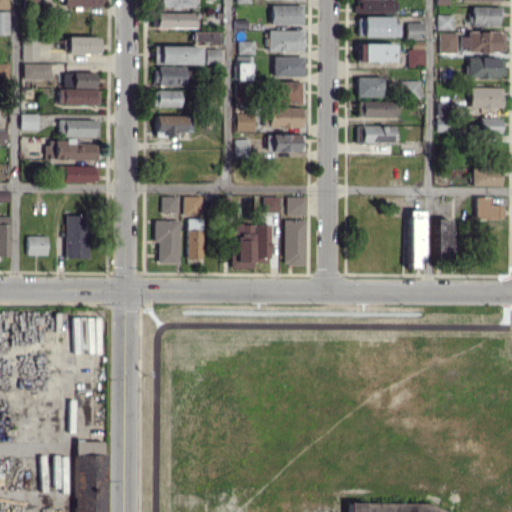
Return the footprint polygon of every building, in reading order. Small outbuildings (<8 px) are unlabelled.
[(393,11),(393,0),(354,0),(355,11),(393,11)] [(268,24),(301,25),(301,5),(269,4),(268,24)] [(498,25),(498,6),(468,6),(468,26),(498,25)] [(192,12),(152,11),(151,26),(191,27),(192,12)] [(451,14),(435,14),(435,29),(451,29),(451,14)] [(393,36),(393,16),(356,16),(356,36),(393,36)] [(422,22),(404,21),(404,38),(422,39),(422,22)] [(301,30),(266,29),(266,50),(301,51),(301,30)] [(457,46),(466,46),(466,52),(503,51),(502,30),(465,31),(465,36),(457,36),(457,46)] [(217,61),(217,47),(217,32),(191,31),(191,40),(202,41),(202,60),(217,61)] [(437,53),(455,52),(455,32),(437,32),(437,53)] [(64,53),(97,53),(98,36),(65,36),(64,53)] [(36,59),(36,37),(19,37),(20,60),(36,59)] [(253,40),(236,40),(235,53),(253,54),(253,40)] [(422,66),(421,42),(406,42),(408,67),(422,66)] [(393,43),(356,43),(356,61),(392,62),(393,43)] [(198,46),(152,45),(151,63),(198,64),(198,46)] [(251,79),(252,55),(235,55),(234,79),(251,79)] [(301,56),(271,55),(270,75),(301,75),(301,56)] [(502,77),(501,56),(466,57),(466,78),(502,77)] [(21,62),(20,80),(48,80),(49,63),(21,62)] [(183,66),(152,65),(152,85),(183,85),(183,66)] [(92,87),(93,71),(60,71),(60,87),(92,87)] [(355,76),(354,95),(381,96),(382,77),(355,76)] [(418,79),(398,80),(399,99),(419,98),(418,79)] [(301,81),(273,80),(272,101),(300,102),(301,81)] [(500,108),(501,87),(468,86),(468,107),(500,108)] [(55,103),(97,104),(97,89),(56,88),(55,103)] [(177,90),(150,89),(150,106),(177,106),(177,90)] [(396,117),(397,101),(358,100),(357,116),(396,117)] [(435,101),(434,130),(449,131),(450,101),(435,101)] [(299,107),(262,106),(261,126),(298,127),(299,107)] [(252,113),(233,112),(232,130),(252,131),(252,113)] [(35,113),(18,113),(18,129),(35,129),(35,113)] [(153,136),(171,136),(172,132),(183,132),(183,115),(153,114),(153,136)] [(96,119),(55,118),(55,135),(95,136),(96,119)] [(392,124),(359,125),(360,142),(392,141),(392,124)] [(301,133),(264,134),(264,151),(301,150),(301,133)] [(247,139),(232,139),(232,157),(246,157),(247,139)] [(95,182),(96,165),(59,165),(58,181),(95,182)] [(498,185),(498,168),(470,167),(469,185),(498,185)] [(158,212),(175,212),(175,196),(159,195),(158,212)] [(199,213),(199,195),(180,195),(181,214),(199,213)] [(276,196),(260,196),(260,212),(276,212),(276,196)] [(304,196),(284,196),(283,214),(304,214),(304,196)] [(501,205),(487,204),(487,196),(473,196),(472,218),(500,219),(501,205)] [(420,262),(422,210),(406,210),(405,268),(415,268),(415,262),(420,262)] [(85,214),(63,215),(64,258),(86,258),(85,214)] [(0,257),(7,258),(9,216),(0,215),(0,257)] [(184,228),(184,258),(200,258),(201,218),(185,218),(185,228),(184,228)] [(433,259),(448,258),(447,218),(432,219),(433,259)] [(303,219),(281,219),(280,264),(302,264),(303,219)] [(177,220),(152,220),(151,241),(156,241),(156,262),(176,262),(177,220)] [(228,267),(252,267),(252,261),(266,261),(267,224),(229,223),(228,267)] [(24,254),(45,254),(45,235),(25,235),(24,254)] [(71,511),(102,511),(103,453),(100,453),(100,441),(72,440),(71,511)] [(345,511),(345,502),(422,504),(440,511),(345,511)]
